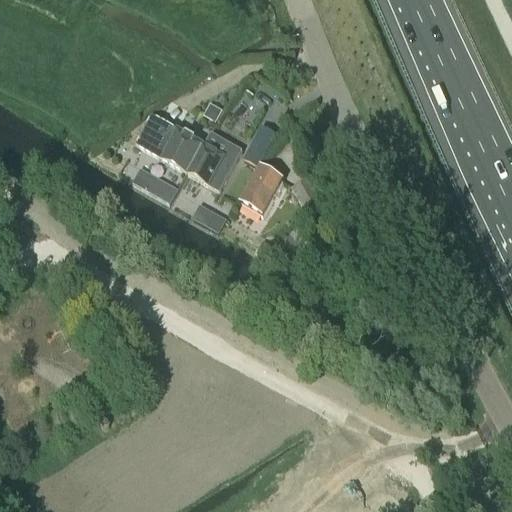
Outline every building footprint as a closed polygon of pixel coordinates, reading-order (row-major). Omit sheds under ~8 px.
[(209,108),(203,119),(214,125),(221,114),(209,108)] [(203,151),(167,131),(149,121),(134,149),(187,178),(203,151)] [(259,133),(242,164),(257,172),(274,141),(259,133)] [(219,196),(235,168),(241,155),(238,153),(211,137),(203,151),(187,178),(219,196)] [(282,185),(259,172),(239,207),(262,220),(282,185)] [(139,173),(131,187),(168,208),(177,194),(139,173)] [(304,176),(288,185),(304,212),(320,202),(304,176)] [(217,220),(210,233),(218,237),(225,224),(217,220)] [(291,245),(307,228),(302,224),(286,240),(291,245)] [(262,244),(256,256),(268,263),(275,251),(262,244)]
